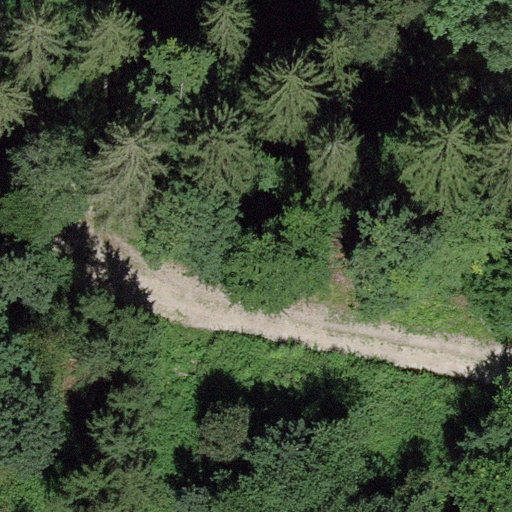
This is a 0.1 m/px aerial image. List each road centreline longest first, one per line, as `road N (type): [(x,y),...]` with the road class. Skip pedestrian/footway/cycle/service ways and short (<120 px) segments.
road 1 (track): [(511,378),(0,263)]
road 2 (track): [(152,297),(0,118)]
